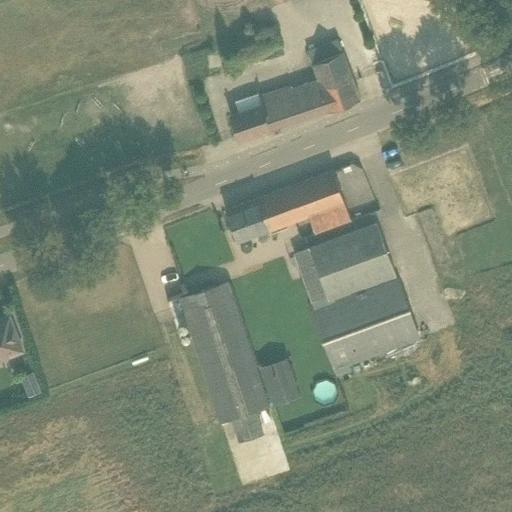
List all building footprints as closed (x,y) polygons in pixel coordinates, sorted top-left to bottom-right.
[(269,0),(259,0),(246,3),(248,11),(271,7),(269,0)] [(284,54),(276,29),(225,46),(233,71),(284,54)] [(261,102),(229,113),(238,140),(328,109),(329,111),(360,99),(340,50),(310,62),(316,78),(288,88),(290,94),(262,104),(261,102)] [(406,212),(433,200),(438,213),(457,205),(465,225),(490,215),(467,160),(451,167),(446,155),(392,178),(406,212)] [(350,218),(340,188),(333,169),(273,191),(284,221),(308,212),(315,231),(350,218)] [(225,209),(232,228),(236,239),(284,221),(273,191),(225,209)] [(377,222),(309,247),(329,300),(399,274),(377,222)] [(419,338),(398,278),(311,310),(333,370),(419,338)] [(180,296),(186,315),(220,418),(265,403),(225,281),(180,296)] [(0,359),(23,350),(9,314),(0,317),(0,359)] [(272,404),(298,396),(286,357),(260,366),(272,404)]
